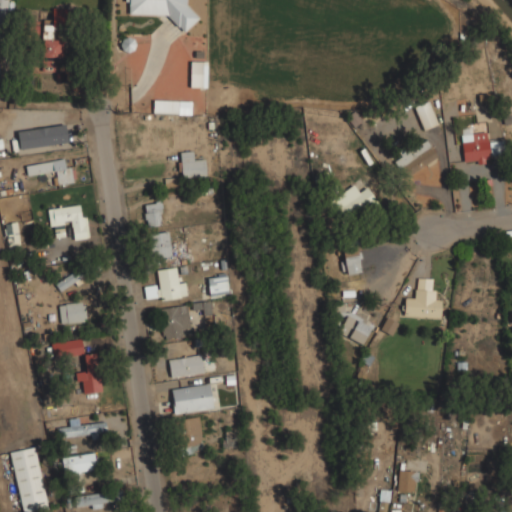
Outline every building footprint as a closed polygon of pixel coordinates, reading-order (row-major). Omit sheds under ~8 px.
[(127,0),(127,18),(196,20),(196,14),(186,13),(186,0),(127,0)] [(63,37),(51,37),(51,25),(41,25),(41,68),(63,68),(63,37)] [(206,61),(189,61),(189,87),(206,87),(206,61)] [(190,113),(190,100),(152,100),(152,113),(190,113)] [(413,106),(422,129),(437,124),(428,101),(413,106)] [(502,140),(486,140),(485,124),(460,125),(461,162),(503,160),(502,140)] [(21,146),(59,146),(59,128),(21,128),(21,146)] [(391,157),(401,176),(436,157),(426,139),(391,157)] [(193,151),(179,151),(179,177),(205,177),(205,159),(193,159),(193,151)] [(71,182),(67,159),(25,165),(26,175),(53,171),(55,185),(71,182)] [(335,211),(343,222),(375,199),(366,188),(335,211)] [(160,226),(160,203),(143,203),(143,226),(160,226)] [(46,209),(49,226),(69,223),(72,240),(87,238),(83,204),(46,209)] [(4,223),(7,250),(19,248),(16,222),(4,223)] [(170,258),(168,231),(147,233),(150,260),(170,258)] [(356,250),(342,252),(345,274),(360,272),(356,250)] [(468,304),(473,266),(463,265),(458,303),(468,304)] [(184,276),(175,276),(175,268),(154,269),(154,286),(144,286),(144,298),(184,298),(184,276)] [(54,284),(59,292),(80,278),(75,270),(54,284)] [(205,277),(209,297),(228,292),(224,273),(205,277)] [(440,318),(441,299),(433,299),(434,278),(415,278),(415,298),(403,297),(402,316),(440,318)] [(60,324),(84,320),(82,301),(57,305),(60,324)] [(186,336),(186,306),(160,306),(160,336),(186,336)] [(335,334),(360,349),(373,329),(349,313),(335,334)] [(390,334),(397,321),(386,316),(380,329),(390,334)] [(83,353),(80,338),(50,343),(52,359),(83,353)] [(100,390),(96,353),(83,355),(85,375),(81,375),(83,392),(100,390)] [(202,374),(200,355),(167,358),(169,378),(202,374)] [(170,388),(172,413),(212,409),(209,384),(170,388)] [(174,420),(179,448),(202,443),(196,415),(174,420)] [(57,427),(58,437),(98,432),(97,423),(57,427)] [(8,452),(20,511),(26,511),(47,508),(34,446),(8,452)] [(64,473),(96,470),(94,453),(62,457),(64,473)] [(396,490),(415,492),(417,470),(397,468),(396,490)] [(109,492),(73,496),(75,508),(110,504),(109,492)]
